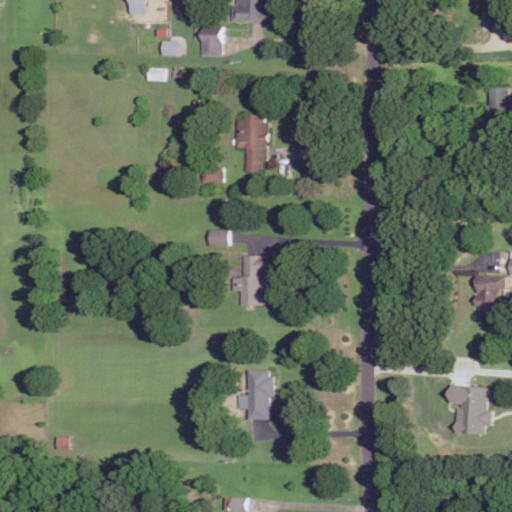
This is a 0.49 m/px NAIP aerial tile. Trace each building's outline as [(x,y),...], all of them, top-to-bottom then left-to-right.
[(133,0),(133,11),(150,12),(149,0),(133,0)] [(236,0),(237,20),(270,20),(269,0),(236,0)] [(510,24),(510,0),(486,0),(487,24),(510,24)] [(206,53),(226,54),(226,25),(206,25),(206,53)] [(183,53),(183,39),(166,38),(165,53),(183,53)] [(492,85),(492,106),(511,105),(511,85),(492,85)] [(250,169),(270,169),(271,113),(240,113),(239,145),(250,145),(250,169)] [(227,165),(205,165),(205,181),(227,182),(227,165)] [(212,243),(232,244),(232,227),(213,227),(212,243)] [(270,303),(271,253),(247,253),(247,274),(238,274),(238,288),(244,289),(244,303),(270,303)] [(505,274),(479,273),(478,305),(481,305),(481,322),(504,323),(505,274)] [(241,407),(251,407),(251,417),(272,417),(272,393),(275,393),(275,367),(250,367),(251,392),(241,392),(241,407)] [(457,430),(487,431),(487,423),(493,424),(494,408),(489,407),(490,384),(453,382),(452,402),(458,402),(457,430)] [(234,508),(250,508),(250,495),(234,495),(234,508)]
